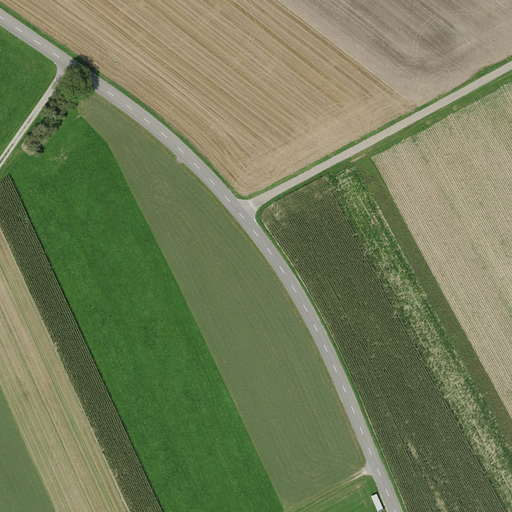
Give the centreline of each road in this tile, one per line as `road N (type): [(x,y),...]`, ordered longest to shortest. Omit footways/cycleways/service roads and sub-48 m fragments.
road 1 (tertiary): [(396,511),(310,315),(241,214),(153,125),(0,17)]
road 2 (track): [(241,214),(511,67)]
road 3 (track): [(0,167),(71,66)]
